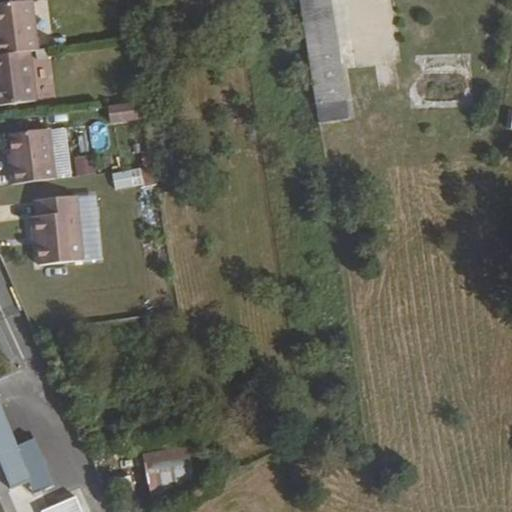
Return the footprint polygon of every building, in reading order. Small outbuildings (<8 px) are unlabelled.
[(339,117),(324,0),(296,0),(312,121),(339,117)] [(37,49),(30,1),(0,4),(0,54),(33,49),(37,49)] [(432,39),(456,38),(455,20),(431,21),(432,39)] [(0,54),(0,103),(39,98),(33,49),(0,54)] [(144,113),(141,99),(109,104),(110,118),(144,113)] [(55,179),(50,130),(10,134),(12,155),(13,168),(10,168),(12,184),(55,179)] [(75,175),(94,174),(93,155),(75,156),(75,175)] [(38,232),(40,262),(83,259),(77,194),(36,197),(37,213),(31,214),(33,232),(38,232)] [(86,259),(98,258),(95,231),(87,232),(83,197),(79,197),(86,259)] [(0,455),(14,490),(32,484),(36,497),(57,488),(39,441),(20,448),(0,401),(0,455)] [(189,446),(143,451),(147,493),(194,488),(189,446)]
